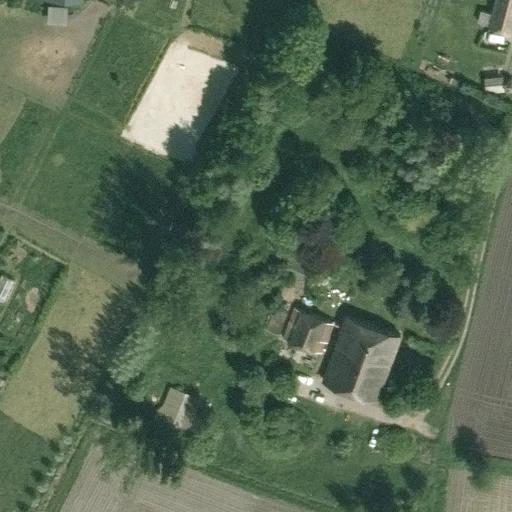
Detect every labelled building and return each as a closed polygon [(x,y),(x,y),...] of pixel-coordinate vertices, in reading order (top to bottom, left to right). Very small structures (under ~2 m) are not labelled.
[(511,32),(511,0),(495,0),(489,27),(511,32)] [(291,253),(286,270),(303,277),(310,260),(291,253)] [(275,300),(263,330),(277,335),(288,305),(275,300)] [(282,337),(320,351),(326,338),(328,339),(334,320),(294,304),(282,337)] [(348,313),(337,342),(323,378),(376,398),(401,334),(348,313)] [(200,398),(167,386),(151,420),(192,436),(200,398)]
